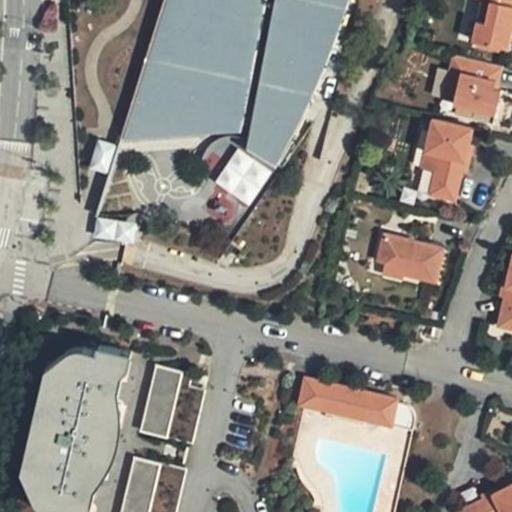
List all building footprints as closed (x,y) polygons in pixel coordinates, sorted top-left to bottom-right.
[(161,0),(113,145),(246,131),(243,145),(276,162),(326,62),(348,0),(161,0)] [(511,0),(485,0),(486,0),(484,19),(475,18),(470,41),(501,48),(509,5),(511,5),(511,0)] [(504,67),(457,56),(453,73),(465,76),(459,107),(502,114),(506,92),(499,89),(504,67)] [(469,125),(427,116),(420,150),(434,154),(427,193),(453,198),(469,125)] [(90,169),(105,172),(113,144),(98,140),(90,169)] [(435,277),(443,241),(380,229),(376,258),(403,263),(401,270),(435,277)] [(511,262),(500,327),(511,329),(511,262)] [(130,379),(136,354),(98,346),(97,352),(77,349),(67,352),(48,377),(54,382),(46,421),(35,472),(27,478),(30,500),(43,511),(49,511),(100,511),(103,505),(95,502),(125,378),(130,379)] [(181,388),(184,374),(158,368),(144,433),(198,444),(208,394),(181,388)] [(304,414),(362,427),(371,388),(311,376),(304,414)] [(389,433),(399,394),(371,388),(362,427),(389,433)] [(179,511),(189,467),(135,456),(123,511),(179,511)] [(511,511),(511,494),(478,511),(511,511)]
